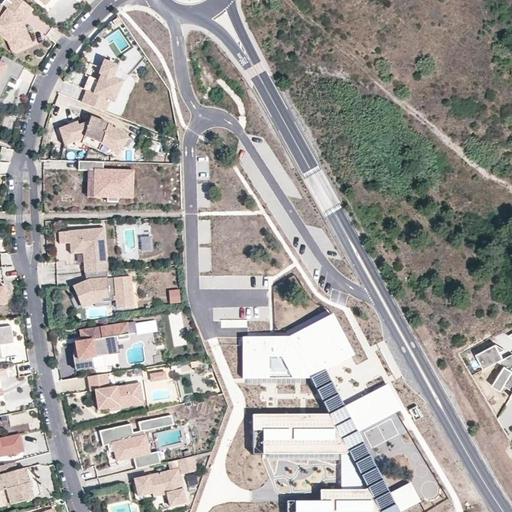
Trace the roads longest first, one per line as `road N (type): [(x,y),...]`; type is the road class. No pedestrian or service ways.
road 1 (tertiary): [(269,93),(504,511)]
road 2 (residential): [(30,280),(45,382),(82,511)]
road 3 (residential): [(110,2),(48,81),(26,152)]
road 4 (residential): [(26,152),(16,197),(30,280)]
road 5 (residential): [(30,280),(35,217),(26,152)]
